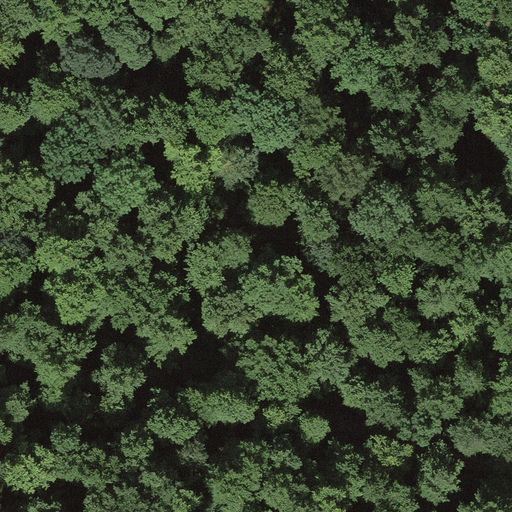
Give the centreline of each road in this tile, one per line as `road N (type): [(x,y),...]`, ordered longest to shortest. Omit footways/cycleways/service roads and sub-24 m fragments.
road 1 (track): [(511,346),(445,328),(316,274),(242,225),(74,138),(0,74)]
road 2 (track): [(511,476),(191,378),(0,304)]
